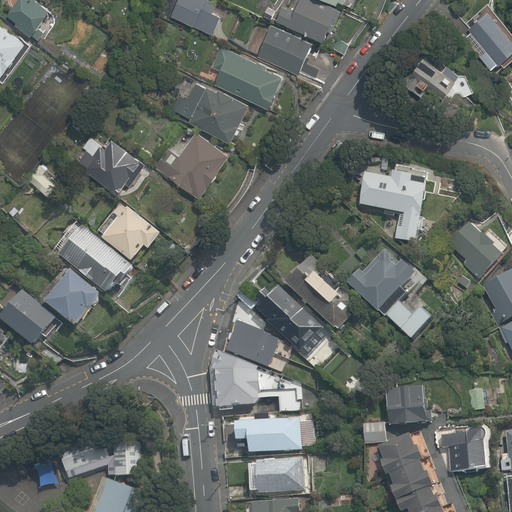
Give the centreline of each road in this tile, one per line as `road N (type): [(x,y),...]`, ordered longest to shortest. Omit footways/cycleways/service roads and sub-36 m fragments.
road 1 (tertiary): [(332,111),(165,334)]
road 2 (residential): [(511,179),(497,154),(477,142),(332,111)]
road 3 (tertiary): [(165,334),(112,370),(0,420)]
road 4 (tertiary): [(206,511),(194,400),(165,334)]
road 5 (tertiary): [(417,0),(332,111)]
